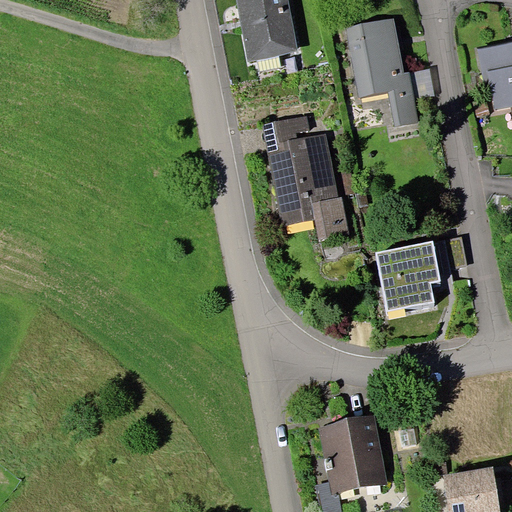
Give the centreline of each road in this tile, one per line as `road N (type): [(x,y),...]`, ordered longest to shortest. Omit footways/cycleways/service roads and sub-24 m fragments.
road 1 (residential): [(188,0),(245,285),(263,322),(319,361),(342,367),(420,367),(498,349)]
road 2 (residential): [(435,0),(498,349)]
road 3 (track): [(0,5),(198,55)]
